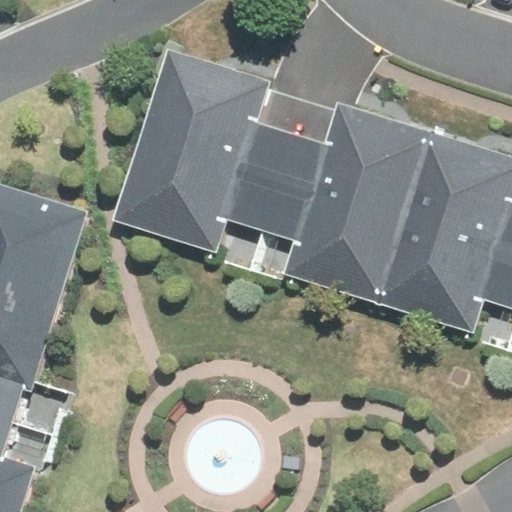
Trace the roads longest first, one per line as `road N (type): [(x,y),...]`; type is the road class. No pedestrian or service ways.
road 1 (residential): [(182,0),(0,76)]
road 2 (residential): [(511,74),(417,40),(356,0)]
